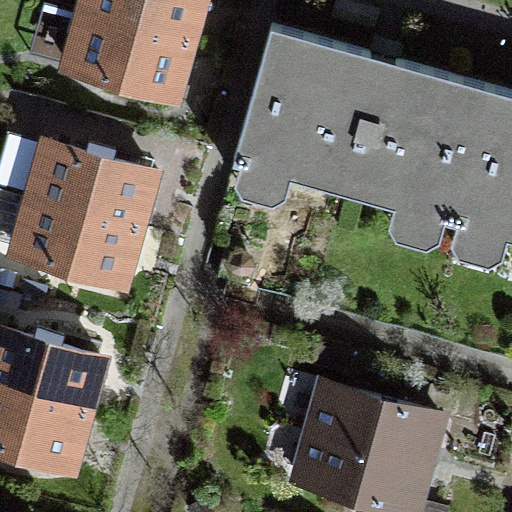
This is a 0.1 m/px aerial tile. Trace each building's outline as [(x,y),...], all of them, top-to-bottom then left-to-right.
[(199,0),(80,0),(78,11),(62,70),(173,99),(183,63),(189,40),(197,9),(199,0)] [(223,157),(511,236),(511,91),(463,79),(380,56),(260,23),(223,157)] [(151,167),(42,138),(27,196),(11,254),(120,283),(131,241),(136,225),(142,199),(151,167)] [(99,350),(0,323),(0,444),(70,462),(79,426),(84,406),(94,371),(99,350)] [(440,407),(326,377),(318,405),(309,438),(304,459),(299,477),(413,507),(423,468),(440,407)]
